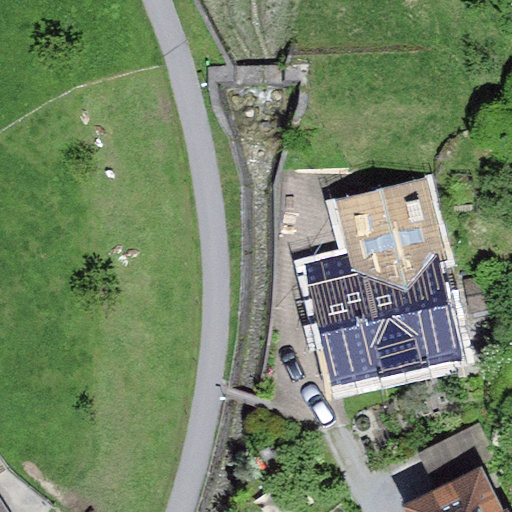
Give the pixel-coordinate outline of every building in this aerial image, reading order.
[(345,260),(303,270),(333,393),(455,363),(431,263),(446,259),(428,187),(333,210),(345,260)] [(487,277),(463,282),(471,321),(495,316),(487,277)] [(481,426),(420,463),(438,494),(500,458),(481,426)] [(498,511),(482,479),(417,511),(498,511)] [(0,511),(8,511),(0,499),(0,511)]
